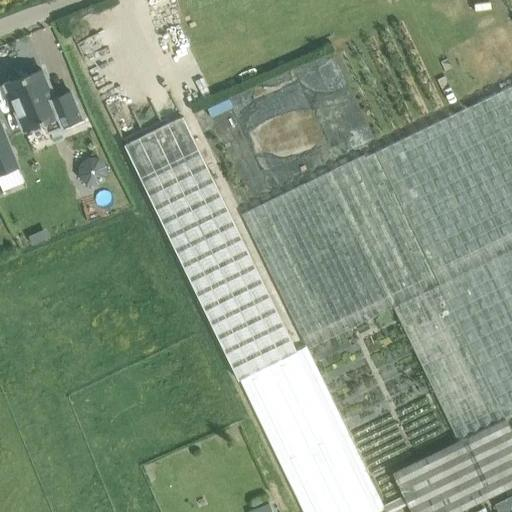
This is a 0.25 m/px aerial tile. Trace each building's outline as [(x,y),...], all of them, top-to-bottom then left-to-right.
[(70,91),(54,98),(42,69),(5,85),(24,130),(43,123),(47,133),(82,118),(70,91)] [(408,511),(454,511),(511,483),(511,438),(502,419),(511,413),(511,85),(241,213),(306,347),(296,351),(183,117),(124,145),(237,379),(239,379),(303,511),(377,511),(384,508),(308,349),(393,308),(457,440),(389,473),(408,511)] [(0,122),(0,174),(18,167),(0,122)] [(87,158),(79,165),(79,176),(86,183),(97,183),(104,176),(104,165),(97,158),(87,158)] [(511,493),(494,500),(499,511),(511,507),(511,493)]
